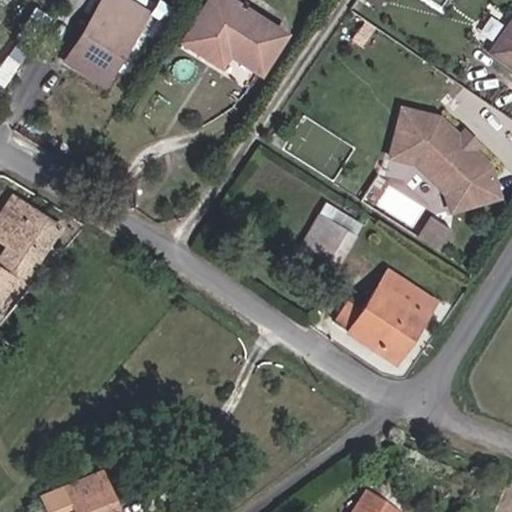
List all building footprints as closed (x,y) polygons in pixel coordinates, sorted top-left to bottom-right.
[(85,40),(70,62),(103,83),(146,14),(124,0),(103,0),(80,37),(85,40)] [(259,75),(283,37),(224,0),(207,0),(180,44),(219,68),(227,56),(259,75)] [(511,13),(489,49),(511,65),(511,13)] [(65,59),(70,62),(85,40),(80,37),(65,59)] [(441,121),(402,112),(392,157),(414,162),(447,193),(452,210),(498,197),(487,161),(473,149),(466,157),(456,148),(463,141),(441,121)] [(21,282),(57,225),(11,196),(0,211),(0,236),(8,242),(0,254),(0,294),(11,276),(21,282)] [(333,267),(353,233),(320,212),(299,246),(333,267)] [(431,213),(418,235),(439,247),(452,226),(431,213)] [(433,299),(386,267),(359,307),(348,300),(334,322),(393,361),(433,299)] [(114,504),(100,472),(63,487),(72,511),(109,511),(108,507),(114,504)] [(358,503),(371,511),(397,511),(365,492),(358,503)] [(371,511),(358,503),(351,511),(371,511)]
